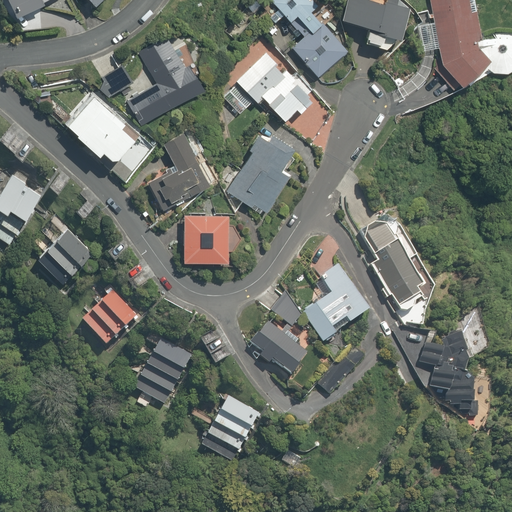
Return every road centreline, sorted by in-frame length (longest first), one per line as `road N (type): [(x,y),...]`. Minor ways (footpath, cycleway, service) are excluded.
road 1 (residential): [(217,305),(187,301),(121,207),(0,83)]
road 2 (residential): [(153,0),(115,32),(0,60)]
road 3 (residential): [(318,203),(263,280),(244,298),(217,305)]
road 4 (residential): [(318,203),(390,323)]
road 5 (residential): [(292,410),(274,397),(217,305)]
